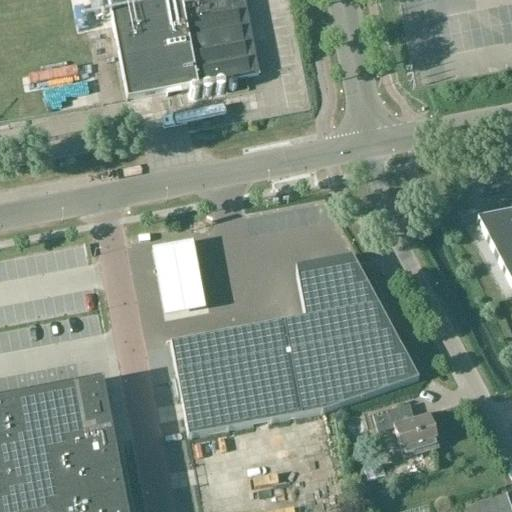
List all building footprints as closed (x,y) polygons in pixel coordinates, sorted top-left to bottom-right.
[(106,0),(127,105),(197,90),(259,78),(243,0),(106,0)] [(511,291),(511,216),(476,224),(511,291)] [(191,252),(151,259),(163,321),(202,314),(191,252)] [(187,443),(322,417),(417,384),(355,268),(296,280),(304,323),(169,348),(187,443)] [(80,394),(0,409),(0,511),(124,511),(112,445),(103,397),(81,401),(80,394)] [(406,426),(402,412),(372,420),(378,438),(395,433),(403,463),(439,452),(429,419),(406,426)] [(510,511),(507,500),(464,511),(510,511)]
